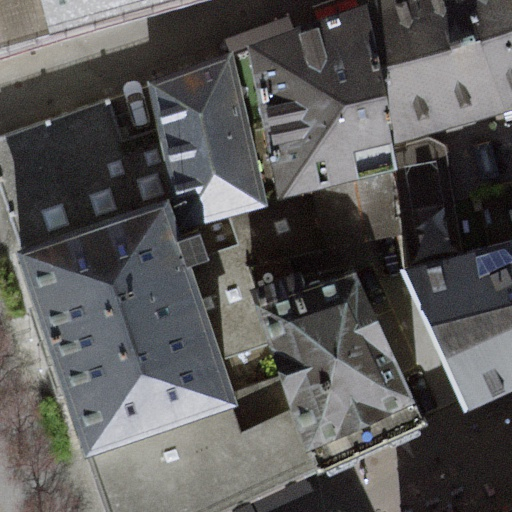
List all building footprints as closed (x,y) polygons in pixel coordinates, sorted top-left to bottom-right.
[(0,0),(0,44),(155,0),(0,0)] [(511,0),(369,0),(366,1),(395,145),(511,108),(511,0)] [(366,1),(247,45),(280,199),(313,190),(396,167),(395,145),(366,1)] [(172,198),(178,229),(280,199),(247,45),(148,82),(158,128),(172,198)] [(172,198),(158,128),(121,139),(109,99),(0,135),(0,186),(22,250),(172,198)] [(511,108),(395,145),(396,167),(400,234),(401,267),(511,235),(511,108)] [(396,167),(313,190),(325,249),(400,234),(396,167)] [(172,198),(22,250),(90,456),(230,400),(172,232),(178,229),(172,198)] [(511,235),(401,267),(468,405),(511,385),(511,235)] [(294,412),(317,467),(421,419),(354,270),(305,288),(300,272),(250,289),(294,412)] [(230,400),(90,456),(110,511),(217,511),(317,467),(294,412),(240,434),(230,400)]
